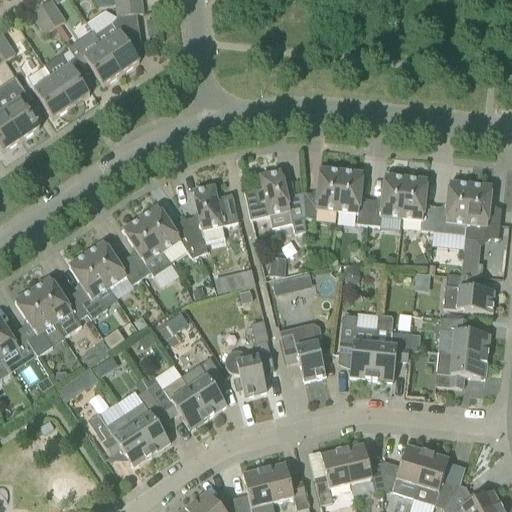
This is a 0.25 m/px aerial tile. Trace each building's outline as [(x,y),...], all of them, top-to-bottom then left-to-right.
[(115,0),(116,9),(141,6),(140,0),(115,0)] [(51,5),(50,5),(41,11),(55,32),(65,26),(51,5)] [(137,18),(143,18),(141,6),(116,9),(118,22),(112,29),(96,39),(121,78),(140,66),(134,57),(142,51),(137,18)] [(55,32),(41,11),(31,18),(45,39),(55,32)] [(162,38),(160,22),(147,24),(148,39),(162,38)] [(83,61),(87,66),(103,90),(121,78),(96,39),(93,34),(76,46),(86,59),(83,61)] [(1,38),(0,38),(0,57),(5,65),(15,59),(1,38)] [(71,70),(69,71),(61,60),(45,71),(71,111),(90,99),(71,70)] [(33,94),(53,124),(71,111),(45,71),(28,82),(35,93),(33,94)] [(24,101),(14,83),(0,92),(0,111),(22,144),(40,132),(20,103),(24,101)] [(0,152),(3,157),(22,144),(0,111),(0,152)] [(342,176),(321,173),(318,199),(303,197),(305,223),(316,224),(317,214),(337,216),(342,176)] [(305,223),(303,197),(287,201),(281,176),(260,181),(264,195),(245,200),(252,228),(270,223),(272,234),(293,228),(294,238),(306,235),(305,223)] [(360,203),(363,178),(342,176),(337,216),(358,218),(357,228),(368,229),(371,204),(360,203)] [(406,182),(385,180),(382,205),(371,204),(368,229),(380,231),(381,220),(402,223),(406,182)] [(424,210),(427,185),(406,182),(402,223),(422,225),(421,235),(433,236),(436,211),(424,210)] [(471,189),(449,187),(447,212),(436,211),(433,236),(465,240),(466,229),(471,189)] [(492,242),(498,243),(500,218),(489,217),(492,191),(471,189),(466,229),(465,240),(465,244),(476,244),(481,250),(492,242)] [(213,191),(193,196),(199,221),(185,225),(200,260),(207,257),(205,249),(225,245),(222,231),(219,217),(225,216),(222,204),(216,205),(213,191)] [(172,232),(158,211),(140,223),(170,268),(187,256),(192,263),(200,260),(185,225),(172,232)] [(140,223),(123,235),(137,256),(127,262),(141,283),(151,277),(154,282),(171,270),(170,268),(140,223)] [(118,268),(104,247),(86,259),(109,292),(126,281),(131,290),(141,283),(127,262),(118,268)] [(86,259),(69,270),(83,292),(73,298),(87,319),(88,318),(92,324),(108,313),(98,299),(109,292),(86,259)] [(386,260),(385,268),(394,270),(395,261),(386,260)] [(270,261),(269,279),(286,280),(287,263),(270,261)] [(359,281),(357,276),(352,273),(346,276),(344,281),(346,287),(351,289),(357,287),(359,281)] [(238,293),(234,279),(214,283),(218,298),(238,293)] [(473,293),(474,281),(447,279),(446,291),(459,292),(457,314),(492,318),(494,296),(473,293)] [(55,328),(56,328),(65,342),(81,330),(77,325),(87,319),(73,298),(64,304),(50,283),(32,295),(55,328)] [(272,289),(279,306),(294,300),(287,283),(272,289)] [(205,302),(202,292),(192,295),(195,304),(205,302)] [(53,351),(43,336),(55,328),(32,295),(15,306),(29,327),(19,334),(33,355),(34,354),(38,361),(53,351)] [(252,306),(249,295),(239,297),(242,309),(252,306)] [(181,318),(167,327),(174,337),(188,328),(181,318)] [(352,360),(349,382),(371,384),(376,334),(356,333),(357,320),(344,319),(340,359),(352,360)] [(371,384),(393,386),(395,365),(408,366),(411,339),(392,337),(393,324),(392,321),(377,319),(376,334),(371,384)] [(148,330),(143,323),(140,322),(133,326),(139,335),(148,330)] [(487,361),(490,339),(468,337),(469,325),(468,325),(447,323),(442,322),(439,356),(487,361)] [(10,340),(0,324),(0,362),(1,364),(18,353),(23,361),(33,355),(19,334),(10,340)] [(326,381),(317,346),(321,340),(320,332),(313,328),(279,336),(287,368),(299,365),(304,386),(326,381)] [(273,371),(267,345),(255,348),(258,361),(249,364),(246,359),(241,355),(235,355),(229,358),(226,362),(226,367),(227,373),(229,376),(232,378),(239,379),(245,401),(267,395),(262,374),(273,371)] [(99,364),(91,353),(81,361),(89,372),(99,364)] [(435,390),(462,393),(464,381),(485,383),(487,361),(439,356),(435,390)] [(209,362),(199,369),(181,381),(208,422),(227,410),(215,392),(224,385),(209,362)] [(90,391),(99,386),(91,373),(82,378),(90,391)] [(178,416),(190,434),(208,422),(181,381),(162,394),(157,387),(147,393),(168,423),(178,416)] [(170,447),(158,429),(168,423),(147,393),(137,399),(142,407),(124,419),(152,460),(170,447)] [(99,418),(88,426),(112,461),(121,454),(133,472),(152,460),(124,419),(116,407),(99,418)] [(369,470),(364,449),(342,454),(351,488),(372,483),(374,496),(383,494),(385,466),(369,470)] [(428,457),(407,450),(400,471),(385,466),(383,494),(392,497),(413,504),(428,457)] [(314,483),(321,510),(332,507),(329,494),(351,488),(342,454),(321,460),(326,480),(314,483)] [(413,504),(434,510),(439,511),(443,511),(460,489),(443,484),(449,463),(428,457),(413,504)] [(295,511),(309,511),(302,486),(291,489),(286,468),(264,473),(273,507),(293,502),(295,511)] [(264,473),(243,478),(248,500),(233,503),(237,511),(274,511),(273,507),(264,473)] [(501,511),(492,495),(474,505),(466,491),(460,489),(443,511),(501,511)] [(237,511),(233,503),(231,503),(221,511),(220,511),(207,496),(190,510),(191,511),(237,511)]
